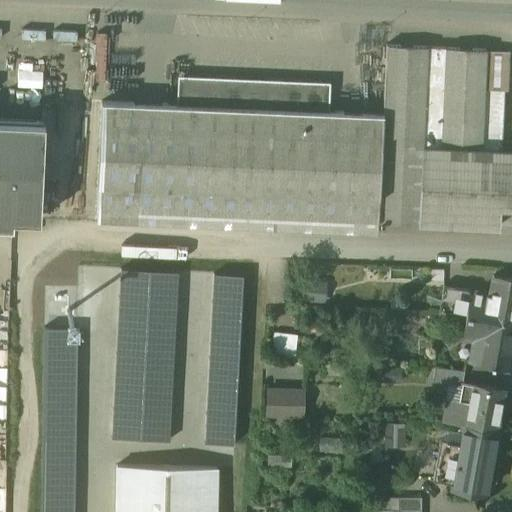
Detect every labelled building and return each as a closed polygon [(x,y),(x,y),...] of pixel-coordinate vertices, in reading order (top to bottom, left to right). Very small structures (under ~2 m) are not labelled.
[(485,50),(386,45),(385,55),(384,84),(382,114),(381,145),(421,147),(481,150),(484,89),(485,50)] [(385,55),(370,54),(369,84),(384,84),(385,55)] [(279,85),(263,80),(259,84),(243,79),(239,83),(223,78),(219,82),(203,77),(199,81),(183,76),(178,81),(177,105),(328,111),(329,89),(324,82),(319,87),(303,82),(298,86),(283,81),(279,85)] [(384,84),(369,84),(368,113),(382,114),(384,84)] [(503,90),(484,89),(481,150),(501,151),(503,90)] [(177,105),(41,99),(40,121),(36,219),(97,222),(98,209),(378,222),(381,145),(382,114),(368,113),(328,111),(177,105)] [(40,121),(0,119),(0,216),(11,217),(11,218),(36,219),(40,121)] [(421,147),(381,145),(378,222),(418,224),(421,147)] [(481,150),(421,147),(418,224),(497,227),(498,206),(501,151),(481,150)] [(511,151),(501,151),(498,206),(511,206),(511,151)] [(378,222),(98,209),(97,222),(377,234),(378,222)] [(215,269),(215,260),(195,261),(195,258),(184,259),(185,271),(215,269)] [(178,273),(119,270),(109,438),(168,442),(178,273)] [(243,276),(211,274),(202,443),(234,445),(243,276)] [(511,275),(493,275),(489,294),(470,290),(465,314),(466,315),(511,322),(511,275)] [(470,290),(443,285),(438,313),(465,315),(465,314),(470,290)] [(511,337),(511,322),(466,315),(462,338),(481,342),(478,362),(507,367),(511,337)] [(40,511),(73,511),(77,328),(43,328),(40,511)] [(278,333),(277,351),(295,352),(296,334),(278,333)] [(464,371),(444,368),(435,367),(432,382),(461,387),(462,382),(464,371)] [(503,390),(462,382),(461,387),(460,392),(469,394),(463,425),(464,425),(495,431),(496,431),(503,390)] [(303,391),(267,389),(266,415),(302,416),(303,391)] [(388,421),(387,447),(408,447),(408,422),(388,421)] [(464,425),(460,444),(441,441),(433,481),(453,484),(453,485),(485,491),(495,431),(464,425)] [(293,463),(292,454),(271,456),(272,465),(293,463)] [(214,511),(215,467),(115,465),(114,511),(214,511)] [(420,497),(397,497),(397,509),(420,509),(420,497)]
